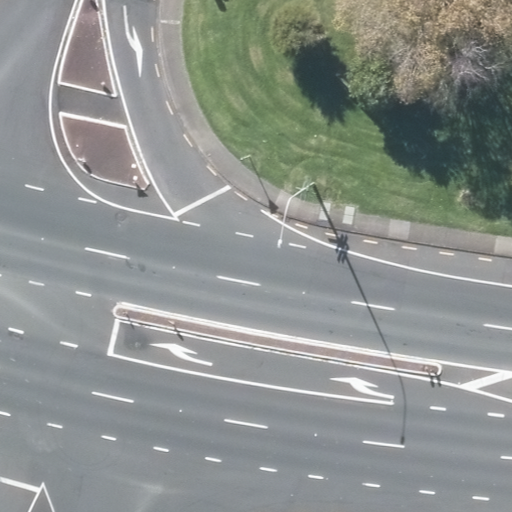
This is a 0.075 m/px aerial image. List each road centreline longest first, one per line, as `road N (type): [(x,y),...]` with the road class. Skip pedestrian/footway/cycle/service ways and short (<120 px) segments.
road 1 (tertiary): [(131,0),(139,93),(194,202),(225,250),(332,367)]
road 2 (tertiary): [(0,258),(29,42),(42,0)]
road 3 (primary): [(132,331),(332,367)]
road 4 (tertiary): [(132,331),(105,511)]
road 5 (primary): [(332,367),(511,384)]
road 6 (primary): [(0,299),(132,331)]
